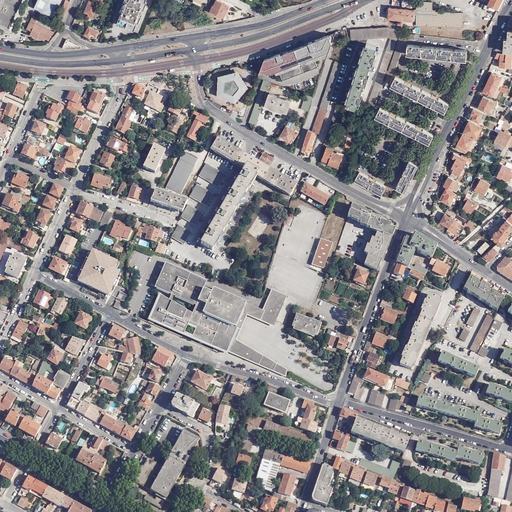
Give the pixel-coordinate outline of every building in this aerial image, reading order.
[(0,0),(0,21),(10,26),(22,0),(0,0)] [(41,0),(38,10),(57,17),(63,0),(41,0)] [(65,15),(71,0),(70,0),(65,0),(61,12),(63,12),(62,14),(65,15)] [(141,14),(143,10),(141,9),(142,7),(143,7),(145,1),(146,1),(145,0),(126,0),(126,1),(127,1),(126,4),(125,3),(124,7),(122,11),(123,12),(123,14),(122,14),(118,22),(136,28),(138,23),(136,23),(136,22),(138,17),(139,17),(141,13),(141,14)] [(230,6),(219,0),(216,0),(214,5),(213,5),(210,11),(224,18),(230,6)] [(490,0),(488,4),(498,8),(501,0),(490,0)] [(98,5),(89,1),(84,12),(89,14),(88,15),(93,18),(98,5)] [(464,13),(435,12),(435,10),(432,10),(432,2),(417,2),(417,9),(414,10),(389,7),(388,19),(398,20),(398,24),(402,24),(403,20),(416,22),(416,26),(463,27),(464,13)] [(56,25),(33,15),(28,27),(32,29),(31,33),(42,38),(42,37),(45,39),(46,37),(50,38),(56,25)] [(398,26),(350,29),(351,40),(398,37),(398,26)] [(99,32),(89,27),(85,35),(90,37),(91,34),(97,37),(99,32)] [(511,30),(508,30),(507,39),(504,39),(503,51),(511,52),(511,45),(511,30)] [(271,72),(329,50),(331,43),(334,32),(329,34),(320,38),(309,42),(295,48),(286,52),(281,53),(276,55),(272,56),(264,58),(260,70),(267,73),(271,71),(271,72)] [(417,34),(403,33),(401,40),(404,41),(405,40),(408,41),(409,38),(416,39),(417,34)] [(371,113),(396,40),(396,39),(391,38),(365,111),(371,113)] [(65,41),(62,48),(64,49),(81,49),(82,47),(74,43),(71,42),(66,39),(65,41)] [(345,105),(356,108),(376,47),(371,46),(366,44),(364,51),(362,51),(360,57),(361,58),(357,71),(355,71),(353,77),(355,78),(350,91),(348,91),(346,96),(348,97),(345,105)] [(466,60),(467,50),(408,44),(407,54),(466,60)] [(396,50),(388,71),(395,73),(402,52),(396,50)] [(511,54),(503,53),(497,53),(494,58),(499,59),(499,67),(510,68),(511,57),(511,54)] [(335,62),(320,107),(327,109),(342,64),(335,62)] [(460,67),(454,64),(440,92),(446,95),(460,67)] [(247,89),(236,73),(218,77),(217,96),(235,104),(247,89)] [(492,96),(501,77),(492,73),(482,92),(492,96)] [(444,112),(448,103),(395,77),(391,86),(444,112)] [(505,79),(501,77),(492,96),(496,98),(499,91),(500,86),(501,87),(505,79)] [(268,91),(271,83),(264,80),(250,119),(249,122),(255,125),(262,107),(259,105),(265,90),(268,91)] [(27,86),(29,83),(19,82),(14,94),(23,98),(28,86),(27,86)] [(137,96),(142,98),(147,89),(137,84),(133,94),(137,96)] [(147,89),(142,98),(142,100),(147,102),(149,100),(150,100),(154,92),(150,90),(147,89)] [(286,111),(291,100),(271,91),(266,103),(286,111)] [(68,105),(73,108),(75,109),(77,104),(80,96),(71,92),(67,100),(70,101),(68,105)] [(103,98),(104,99),(106,95),(99,92),(98,95),(93,93),(90,101),(91,102),(87,109),(96,114),(100,106),(99,106),(103,98)] [(313,97),(305,94),(301,109),(308,112),(310,104),(313,97)] [(493,110),(496,103),(483,96),(477,107),(488,113),(490,109),(493,110)] [(0,109),(0,114),(3,116),(4,114),(7,116),(12,118),(17,107),(8,103),(5,110),(4,109),(1,107),(0,109)] [(59,114),(61,108),(53,104),(51,108),(49,107),(46,114),(48,114),(46,118),(55,122),(59,114)] [(172,123),(169,130),(178,135),(182,128),(181,127),(183,122),(185,122),(188,117),(181,113),(184,108),(177,105),(176,106),(172,104),(168,111),(175,115),(179,116),(175,124),(172,123)] [(343,107),(337,104),(325,140),(326,141),(331,142),(343,107)] [(132,121),(133,121),(133,120),(132,119),(130,118),(134,110),(127,107),(122,116),(132,121)] [(320,107),(312,131),(315,132),(319,133),(327,109),(320,107)] [(77,116),(79,111),(77,110),(75,109),(73,108),(71,111),(70,112),(77,116)] [(429,143),(433,134),(380,108),(375,116),(429,143)] [(469,118),(477,122),(480,117),(482,113),(473,109),(471,113),(471,114),(469,118)] [(186,137),(195,141),(196,138),(194,137),(202,123),(205,124),(208,118),(194,111),(193,114),(196,116),(186,137)] [(175,115),(171,122),(172,123),(175,124),(179,116),(175,115)] [(132,121),(122,116),(116,130),(126,135),(133,121),(132,121)] [(78,119),(76,118),(73,124),(75,125),(74,127),(86,133),(91,122),(85,119),(83,122),(78,120),(78,119)] [(31,131),(41,135),(45,126),(36,121),(31,131)] [(476,139),(482,128),(468,121),(463,132),(476,139)] [(498,134),(500,129),(502,124),(503,123),(501,122),(499,121),(497,125),(498,125),(496,128),(495,128),(493,132),(498,134)] [(291,139),(293,136),(295,137),(298,132),(286,125),(280,136),(289,142),(291,139)] [(385,132),(375,127),(372,133),(382,138),(385,132)] [(495,140),(505,145),(506,145),(511,135),(511,134),(500,129),(498,134),(496,137),(495,140)] [(311,146),(315,132),(312,131),(309,130),(302,149),(311,152),(313,147),(311,146)] [(408,143),(389,134),(386,140),(405,150),(408,143)] [(468,149),(473,139),(468,137),(462,134),(456,147),(466,152),(468,149)] [(30,143),(33,145),(36,139),(29,136),(27,141),(30,143)] [(120,149),(128,153),(132,147),(129,146),(130,144),(127,143),(126,145),(112,138),(108,147),(119,152),(120,149)] [(290,194),(296,184),(217,138),(211,149),(245,168),(202,241),(213,248),(257,175),(290,194)] [(354,142),(346,139),(344,147),(350,149),(349,153),(354,155),(355,151),(351,149),(354,142)] [(477,141),(473,139),(468,149),(472,151),(477,141)] [(503,149),(505,145),(495,140),(494,141),(493,144),(503,149)] [(22,154),(31,158),(35,149),(29,146),(26,145),(21,154),(22,154)] [(149,168),(156,171),(165,150),(154,145),(143,168),(148,170),(149,168)] [(421,149),(410,145),(407,151),(417,156),(421,149)] [(71,146),(65,158),(75,163),(80,151),(71,146)] [(332,151),(333,150),(326,147),(321,162),(328,165),(329,164),(338,167),(343,155),(332,151)] [(104,168),(110,171),(116,158),(105,153),(100,164),(105,167),(104,168)] [(183,213),(188,201),(183,199),(183,198),(181,197),(197,158),(184,153),(168,189),(166,189),(165,193),(156,190),(151,202),(183,213)] [(455,160),(454,163),(463,168),(467,160),(470,162),(471,159),(462,155),(461,157),(453,153),(451,158),(455,160)] [(73,166),(57,159),(54,165),(56,165),(54,170),(61,174),(62,172),(69,176),(73,166)] [(418,165),(409,161),(396,187),(405,192),(418,165)] [(200,175),(218,186),(222,180),(225,182),(229,175),(207,163),(200,175)] [(466,169),(463,168),(454,163),(451,168),(453,169),(452,173),(450,175),(460,180),(466,169)] [(511,176),(511,170),(510,169),(511,168),(509,167),(502,164),(496,176),(500,178),(501,177),(509,181),(511,176)] [(386,186),(359,171),(355,180),(381,194),(386,186)] [(24,188),(28,178),(18,173),(16,176),(15,176),(12,182),(24,188)] [(105,176),(99,174),(96,173),(91,186),(94,187),(102,190),(103,188),(107,190),(111,179),(105,176)] [(459,182),(450,177),(445,187),(454,191),(455,190),(458,191),(462,185),(459,183),(459,182)] [(486,190),(489,184),(481,179),(479,182),(474,179),(471,186),(487,195),(489,192),(486,190)] [(305,182),(300,191),(325,206),(329,197),(315,188),(305,182)] [(50,193),(59,197),(63,188),(58,186),(54,184),(50,193)] [(206,205),(214,193),(198,184),(191,196),(206,205)] [(144,193),(148,194),(150,189),(143,186),(142,189),(133,186),(129,197),(139,200),(139,198),(142,199),(144,193)] [(449,204),(455,193),(446,188),(440,199),(449,204)] [(21,198),(23,195),(17,192),(14,198),(19,200),(21,200),(21,198)] [(17,203),(19,200),(14,198),(6,194),(2,204),(12,209),(12,210),(16,212),(20,204),(17,203)] [(26,206),(29,199),(30,197),(23,195),(21,198),(23,199),(21,204),(26,206)] [(466,195),(465,197),(464,199),(466,201),(463,207),(471,212),(477,203),(469,198),(469,197),(466,195)] [(54,205),(56,200),(47,196),(43,205),(53,209),(55,206),(54,205)] [(77,213),(89,218),(93,208),(81,202),(77,213)] [(356,204),(353,202),(348,216),(357,220),(357,221),(367,225),(366,228),(370,229),(370,228),(376,231),(375,232),(376,233),(374,239),(371,238),(365,255),(367,255),(364,265),(371,269),(371,268),(377,271),(381,259),(384,260),(395,228),(390,227),(391,224),(384,221),(384,220),(380,218),(365,210),(366,209),(356,206),(356,204)] [(196,224),(202,213),(188,205),(182,216),(196,224)] [(511,210),(506,206),(503,209),(511,215),(507,219),(511,223),(511,210)] [(93,208),(89,218),(99,222),(104,211),(100,209),(99,210),(93,208)] [(455,216),(457,213),(447,208),(445,212),(454,217),(455,216)] [(44,228),(51,214),(41,209),(35,223),(44,228)] [(107,228),(113,214),(107,211),(103,221),(104,221),(102,225),(107,228)] [(457,213),(455,216),(465,222),(468,217),(458,211),(457,213)] [(440,222),(449,227),(454,219),(445,213),(440,222)] [(7,232),(11,224),(0,218),(1,216),(0,216),(0,227),(4,229),(3,230),(7,232)] [(511,227),(511,223),(507,219),(504,217),(497,225),(500,228),(507,234),(511,227)] [(79,233),(84,223),(75,219),(72,223),(74,224),(71,229),(79,233)] [(461,223),(454,219),(449,227),(447,230),(455,235),(457,232),(460,234),(464,227),(460,224),(461,223)] [(112,231),(118,234),(128,239),(133,230),(126,226),(121,224),(122,222),(117,220),(112,231)] [(487,232),(495,224),(494,223),(490,220),(483,227),(487,232)] [(172,236),(184,243),(191,231),(179,224),(172,236)] [(148,234),(147,239),(157,242),(159,237),(163,238),(165,232),(146,226),(144,232),(148,234)] [(507,234),(500,228),(497,231),(495,231),(494,233),(494,234),(492,237),(501,244),(503,244),(504,242),(504,241),(503,239),(507,234)] [(32,248),(37,237),(33,235),(34,233),(29,231),(25,240),(22,239),(20,243),(31,249),(32,248)] [(430,257),(432,258),(437,245),(414,232),(411,239),(406,237),(396,262),(398,263),(406,266),(410,268),(412,269),(425,275),(427,270),(427,269),(415,264),(414,266),(409,264),(415,249),(418,250),(421,252),(421,253),(426,256),(427,255),(430,257)] [(14,237),(12,236),(12,237),(10,241),(8,245),(15,248),(17,244),(12,242),(14,237)] [(70,254),(77,241),(67,236),(60,249),(70,254)] [(320,239),(311,264),(324,269),(332,243),(320,239)] [(481,253),(489,245),(485,241),(477,249),(481,253)] [(489,259),(501,246),(497,243),(485,255),(489,259)] [(112,246),(110,250),(121,254),(123,251),(121,250),(120,249),(114,247),(112,246)] [(26,259),(14,254),(11,262),(9,261),(8,265),(9,265),(6,272),(17,277),(26,259)] [(500,273),(511,280),(511,262),(504,258),(504,257),(497,265),(497,266),(497,267),(497,268),(497,269),(498,270),(499,270),(500,270),(501,273),(500,273)] [(50,268),(65,276),(70,266),(55,258),(50,268)] [(449,267),(432,258),(428,268),(435,272),(435,273),(440,275),(440,274),(444,276),(449,267)] [(202,313),(235,327),(246,303),(214,289),(212,293),(203,289),(207,280),(166,263),(155,287),(171,295),(174,296),(196,305),(198,301),(206,305),(202,313)] [(406,266),(398,263),(394,273),(396,274),(403,276),(404,274),(406,266)] [(368,270),(358,265),(356,269),(357,270),(353,280),(364,285),(368,274),(366,273),(368,270)] [(73,267),(68,277),(74,280),(75,278),(79,281),(84,273),(73,267)] [(410,273),(409,275),(423,280),(425,275),(412,269),(410,273)] [(473,273),(470,272),(463,288),(466,290),(466,291),(470,292),(470,293),(474,295),(474,296),(477,298),(478,299),(481,300),(481,301),(485,303),(489,305),(489,306),(492,308),(496,310),(504,294),(486,282),(478,277),(473,273)] [(417,295),(419,291),(406,285),(404,289),(406,290),(417,295)] [(274,327),(287,296),(272,289),(263,310),(264,310),(259,320),(274,327)] [(46,309),(52,296),(39,290),(32,302),(46,309)] [(409,313),(417,295),(406,290),(403,298),(410,301),(405,312),(409,313)] [(235,327),(202,313),(206,305),(198,301),(196,305),(192,314),(171,301),(174,296),(171,295),(169,300),(160,294),(149,320),(148,322),(153,325),(154,322),(183,335),(184,333),(188,325),(196,328),(192,336),(192,338),(214,348),(213,351),(218,353),(219,350),(227,354),(238,328),(235,327)] [(400,364),(413,369),(442,299),(429,294),(424,304),(423,304),(422,306),(423,307),(415,327),(413,327),(412,330),(413,331),(405,351),(404,350),(402,353),(404,354),(400,364)] [(61,314),(67,303),(58,298),(51,312),(54,314),(55,311),(61,314)] [(394,303),(383,299),(381,303),(392,307),(394,303)] [(120,309),(123,303),(117,300),(114,306),(120,309)] [(259,320),(264,310),(263,310),(246,303),(235,327),(238,328),(228,352),(286,377),(287,370),(236,340),(247,315),(259,320)] [(398,313),(399,310),(392,307),(381,303),(380,306),(382,307),(378,318),(394,324),(398,313)] [(472,326),(480,310),(473,307),(465,323),(472,326)] [(91,317),(81,312),(75,323),(85,329),(85,328),(87,328),(88,326),(87,324),(89,322),(90,321),(91,319),(91,317)] [(476,352),(493,317),(486,314),(469,349),(476,352)] [(296,315),(292,328),(317,337),(322,324),(296,315)] [(12,335),(20,339),(28,324),(20,320),(12,335)] [(498,331),(502,324),(495,320),(491,327),(498,331)] [(41,324),(36,334),(42,337),(47,327),(42,325),(41,324)] [(119,340),(125,331),(114,325),(109,334),(119,340)] [(465,341),(469,331),(463,328),(458,338),(465,341)] [(344,350),(349,336),(337,332),(336,335),(340,337),(339,339),(336,348),(344,350)] [(367,341),(366,345),(372,348),(374,344),(384,348),(388,337),(376,333),(372,343),(367,341)] [(73,336),(66,349),(77,355),(85,340),(73,336)] [(336,348),(339,339),(331,336),(328,345),(336,348)] [(127,352),(136,354),(138,355),(141,356),(138,337),(125,339),(126,347),(127,352)] [(175,354),(156,344),(154,350),(156,351),(152,360),(164,367),(169,359),(172,360),(175,354)] [(47,359),(60,367),(69,354),(55,346),(47,359)] [(485,358),(488,351),(481,347),(477,354),(485,358)] [(511,364),(511,354),(503,350),(499,358),(511,364)] [(41,358),(32,352),(31,355),(39,360),(41,358)] [(373,353),(370,352),(367,360),(368,361),(368,362),(366,366),(375,369),(377,365),(380,356),(378,355),(373,353)] [(132,356),(123,353),(120,361),(128,364),(132,356)] [(474,377),(478,369),(441,353),(437,361),(474,377)] [(97,364),(107,368),(112,359),(111,359),(113,356),(109,354),(107,357),(102,354),(97,364)] [(136,358),(135,361),(141,364),(143,358),(142,356),(141,356),(138,355),(136,358)] [(15,364),(4,358),(0,365),(0,368),(10,374),(11,371),(15,364)] [(60,369),(44,359),(37,375),(43,377),(47,369),(56,375),(60,369)] [(10,374),(16,378),(18,374),(21,369),(17,367),(20,362),(16,360),(15,364),(11,371),(10,374)] [(157,383),(162,373),(147,365),(144,372),(142,375),(149,378),(148,379),(153,381),(157,383)] [(36,377),(21,369),(21,368),(21,369),(18,374),(16,378),(32,386),(36,377)] [(69,375),(60,369),(56,375),(54,379),(55,379),(53,384),(62,389),(70,375),(69,375)] [(368,369),(364,378),(385,387),(389,378),(368,369)] [(197,370),(191,381),(197,384),(195,386),(200,389),(202,387),(206,390),(212,379),(197,370)] [(427,383),(431,376),(425,373),(421,379),(427,383)] [(53,384),(37,375),(36,377),(32,386),(47,395),(53,384)] [(115,392),(118,387),(111,384),(113,381),(102,376),(100,380),(98,379),(95,384),(100,386),(104,389),(105,388),(115,392)] [(354,376),(352,381),(356,383),(364,386),(366,381),(354,376)] [(410,383),(397,378),(395,384),(407,390),(410,383)] [(0,401),(0,402),(9,387),(0,381),(0,401)] [(349,391),(349,392),(355,394),(354,396),(361,399),(366,387),(364,386),(356,383),(352,381),(349,391)] [(70,400),(67,405),(77,411),(79,408),(82,402),(84,397),(89,390),(90,387),(80,382),(70,400)] [(146,391),(156,395),(160,387),(156,385),(150,383),(146,391)] [(53,384),(47,395),(56,399),(62,389),(53,384)] [(510,402),(511,395),(511,392),(488,384),(485,393),(510,402)] [(216,430),(216,432),(219,432),(220,427),(223,427),(224,424),(226,425),(230,407),(227,406),(233,393),(235,388),(228,385),(220,406),(218,413),(216,422),(216,430)] [(20,393),(9,387),(0,402),(10,407),(18,394),(19,395),(20,393)] [(368,402),(382,406),(386,395),(373,390),(368,402)] [(268,395),(262,392),(256,401),(285,413),(289,403),(285,402),(286,399),(269,392),(268,395)] [(192,417),(199,404),(177,394),(171,405),(192,417)] [(476,418),(477,414),(418,396),(415,405),(474,423),(473,426),(499,434),(501,426),(476,418)] [(82,402),(90,407),(92,403),(86,400),(87,399),(84,397),(82,402)] [(314,402),(305,398),(302,408),(307,409),(304,418),(311,421),(316,408),(313,406),(314,402)] [(389,409),(395,411),(396,408),(402,410),(405,403),(399,400),(392,398),(389,409)] [(0,405),(9,410),(10,407),(0,402),(0,401),(0,405)] [(31,407),(38,411),(41,405),(34,401),(31,407)] [(77,411),(96,422),(103,411),(103,410),(92,403),(90,407),(82,402),(79,408),(77,411)] [(146,405),(140,402),(138,405),(145,408),(144,409),(147,411),(150,406),(146,405)] [(47,408),(41,405),(38,411),(37,413),(43,417),(48,409),(47,408)] [(339,419),(347,422),(351,411),(344,409),(343,408),(339,419)] [(202,409),(198,417),(209,423),(213,414),(202,409)] [(11,411),(5,420),(15,426),(19,416),(17,414),(11,411)] [(105,415),(116,421),(117,419),(103,411),(96,422),(100,424),(105,415)] [(347,422),(353,424),(357,413),(351,411),(347,422)] [(26,432),(32,421),(25,417),(25,418),(21,415),(17,426),(20,427),(19,428),(26,432)] [(112,428),(116,421),(105,415),(100,424),(111,430),(112,428)] [(311,421),(304,418),(299,416),(295,426),(314,433),(317,423),(311,421)] [(127,425),(127,424),(118,419),(117,422),(126,427),(127,425)] [(385,443),(390,431),(356,419),(354,425),(352,430),(385,443)] [(35,437),(41,426),(32,421),(26,432),(35,437)] [(117,422),(116,421),(112,428),(111,430),(121,436),(126,427),(117,422)] [(266,421),(263,429),(309,447),(312,438),(266,421)] [(248,424),(240,450),(249,453),(257,427),(248,424)] [(131,441),(136,432),(126,427),(121,436),(131,441)] [(148,457),(135,481),(158,494),(155,499),(147,495),(145,499),(161,508),(200,438),(184,429),(163,466),(148,457)] [(72,440),(76,442),(82,432),(77,430),(72,440)] [(409,438),(390,431),(385,443),(405,450),(409,438)] [(335,432),(332,438),(339,441),(337,449),(345,452),(345,450),(349,441),(350,437),(349,437),(335,432)] [(52,433),(46,443),(58,449),(63,439),(52,433)] [(103,440),(96,435),(91,443),(95,445),(94,446),(92,445),(89,449),(84,445),(76,460),(88,466),(90,464),(95,455),(96,452),(101,443),(103,440)] [(101,449),(103,450),(104,450),(108,443),(103,440),(101,443),(96,452),(99,453),(101,449)] [(356,443),(349,441),(345,450),(353,453),(356,443)] [(480,465),(483,456),(457,448),(456,452),(417,441),(415,449),(453,461),(455,457),(480,465)] [(261,488),(271,492),(280,464),(283,457),(284,457),(285,453),(266,447),(256,477),(255,480),(261,482),(259,486),(261,488)] [(96,452),(95,455),(107,461),(108,458),(101,454),(103,450),(101,449),(99,453),(96,452)] [(493,452),(486,495),(492,496),(497,498),(501,470),(502,471),(505,456),(493,452)] [(239,453),(236,461),(249,466),(252,457),(239,453)] [(283,457),(280,464),(308,473),(311,462),(285,453),(284,457),(283,457)] [(90,464),(88,466),(100,473),(107,461),(95,455),(90,464)] [(336,458),(333,468),(339,471),(343,459),(337,457),(336,458)] [(374,470),(376,464),(361,458),(359,464),(374,470)] [(359,464),(359,465),(366,468),(380,474),(382,475),(394,479),(396,472),(401,460),(394,458),(390,469),(376,464),(374,470),(359,464)] [(343,459),(339,471),(338,471),(349,475),(352,465),(353,463),(343,459)] [(409,469),(411,462),(404,459),(402,466),(409,469)] [(0,474),(11,481),(17,470),(3,461),(0,468),(0,474)] [(331,491),(333,486),(328,484),(333,468),(327,466),(323,464),(312,496),(312,497),(312,498),(313,498),(313,499),(313,500),(314,500),(314,501),(315,501),(326,505),(329,497),(331,491)] [(359,481),(363,470),(353,467),(349,478),(359,481)] [(365,470),(363,475),(365,475),(363,482),(373,487),(373,486),(375,487),(377,483),(374,483),(377,476),(379,477),(380,474),(366,468),(365,470)] [(296,477),(284,473),(283,476),(279,474),(276,484),(280,486),(278,492),(290,496),(294,483),(295,480),(296,477)] [(388,488),(391,480),(381,477),(382,475),(380,474),(379,477),(377,483),(388,488)] [(36,480),(28,476),(22,487),(30,491),(36,480)] [(235,479),(232,490),(244,493),(247,483),(235,479)] [(48,487),(36,480),(30,491),(37,495),(38,493),(43,495),(48,487)] [(387,491),(399,496),(402,485),(391,480),(388,488),(387,491)] [(373,487),(363,482),(361,486),(372,491),(373,487)] [(387,491),(388,488),(377,483),(375,487),(375,488),(387,492),(387,491)] [(410,500),(413,491),(414,490),(403,486),(400,497),(410,500)] [(58,492),(48,487),(43,495),(43,496),(52,502),(58,492)] [(412,501),(416,502),(420,493),(421,490),(417,488),(415,492),(412,501)] [(423,494),(420,493),(416,502),(425,505),(428,496),(429,493),(424,491),(423,494)] [(65,496),(58,492),(52,502),(60,506),(60,505),(65,496)] [(278,499),(286,501),(287,497),(274,492),(273,497),(278,499)] [(458,494),(457,497),(463,499),(460,509),(473,511),(477,511),(480,502),(479,501),(479,498),(476,497),(474,497),(473,500),(463,498),(464,495),(458,494)] [(74,501),(65,496),(60,505),(66,508),(69,510),(74,501)] [(208,498),(203,496),(201,500),(206,503),(210,505),(212,500),(208,498)] [(425,507),(434,510),(435,501),(436,498),(428,496),(425,505),(425,507)] [(20,506),(21,507),(25,499),(22,497),(17,505),(20,506)] [(21,507),(25,509),(30,501),(28,500),(30,498),(27,497),(25,499),(21,507)] [(273,511),(278,499),(273,497),(271,497),(270,499),(266,497),(265,499),(262,505),(261,509),(266,511),(267,509),(273,511)] [(344,506),(351,508),(354,503),(346,500),(344,506)] [(499,511),(510,511),(511,507),(509,506),(510,502),(505,500),(503,500),(502,504),(499,511)] [(80,511),(84,507),(74,501),(69,510),(67,511),(80,511)] [(252,508),(257,511),(260,504),(260,503),(255,501),(252,508)] [(433,510),(437,511),(442,511),(444,503),(435,501),(434,510),(433,510)] [(295,511),(298,505),(288,502),(285,509),(284,511),(295,511)]
